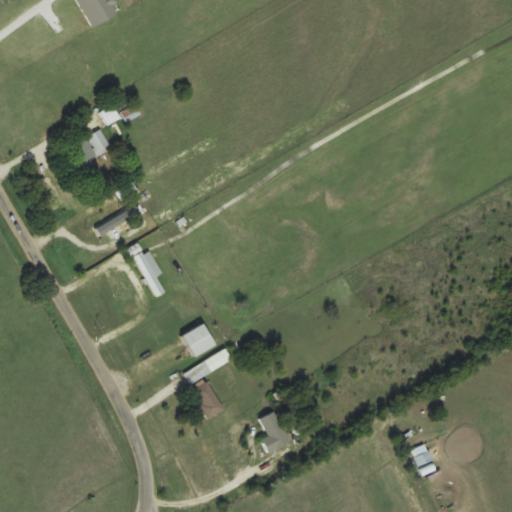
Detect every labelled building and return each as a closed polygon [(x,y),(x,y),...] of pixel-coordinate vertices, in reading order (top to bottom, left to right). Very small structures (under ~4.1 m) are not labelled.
[(139,114),(134,104),(120,112),(125,121),(139,114)] [(119,118),(113,105),(99,111),(106,125),(119,118)] [(92,183),(100,178),(90,158),(110,148),(100,129),(72,144),(92,183)] [(164,291),(154,276),(161,271),(149,252),(144,255),(141,249),(130,255),(155,296),(164,291)] [(182,336),(195,357),(216,343),(202,322),(182,336)] [(232,359),(225,348),(184,373),(191,384),(232,359)] [(224,406),(203,380),(190,391),(211,417),(224,406)] [(261,439),(268,453),(290,441),(274,410),(259,418),(268,435),(261,439)] [(411,457),(418,467),(432,459),(426,448),(411,457)]
